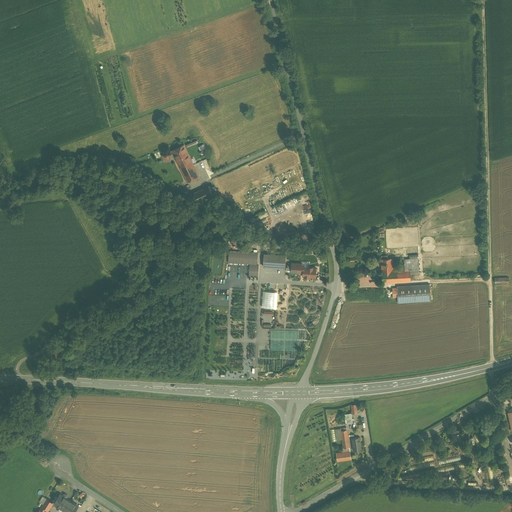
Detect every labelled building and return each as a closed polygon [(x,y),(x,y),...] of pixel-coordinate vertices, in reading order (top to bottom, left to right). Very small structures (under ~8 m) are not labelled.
[(184,145),(172,150),(182,170),(193,165),(184,145)] [(164,161),(170,158),(168,152),(161,155),(164,161)] [(193,165),(182,170),(187,181),(206,172),(201,161),(193,165)] [(208,186),(193,193),(197,202),(212,194),(208,186)] [(258,252),(229,250),(228,263),(257,265),(258,252)] [(286,255),(264,253),(263,267),(285,269),(286,255)] [(392,259),(379,259),(379,263),(381,263),(382,270),(392,269),(392,259)] [(404,259),(405,269),(392,269),(382,270),(382,283),(411,281),(410,273),(419,273),(418,259),(404,259)] [(291,272),(301,273),(301,272),(301,265),(301,264),(292,263),(291,272)] [(258,265),(249,264),(249,277),(258,277),(258,265)] [(304,266),(301,265),(301,272),(303,272),(303,277),(304,277),(309,278),(309,277),(315,277),(316,272),(317,271),(316,269),(316,267),(304,267),(304,266)] [(397,286),(397,288),(392,288),(393,297),(397,297),(398,303),(431,301),(430,284),(397,286)] [(263,307),(277,308),(277,291),(263,291),(263,307)] [(271,341),(271,350),(298,351),(298,345),(294,345),(294,338),(277,338),(277,341),(271,341)] [(344,414),(346,424),(352,423),(351,413),(344,414)] [(343,452),(336,453),(337,461),(351,459),(346,428),(335,429),(337,439),(342,438),(343,448),(342,448),(343,452)] [(359,437),(352,438),(354,451),(361,450),(359,437)] [(439,464),(462,461),(461,456),(439,459),(439,464)] [(464,462),(446,467),(447,472),(466,467),(464,462)] [(60,494),(54,504),(66,511),(73,511),(78,506),(60,494)] [(46,499),(40,509),(43,511),(45,508),(48,510),(52,503),(46,499)]
